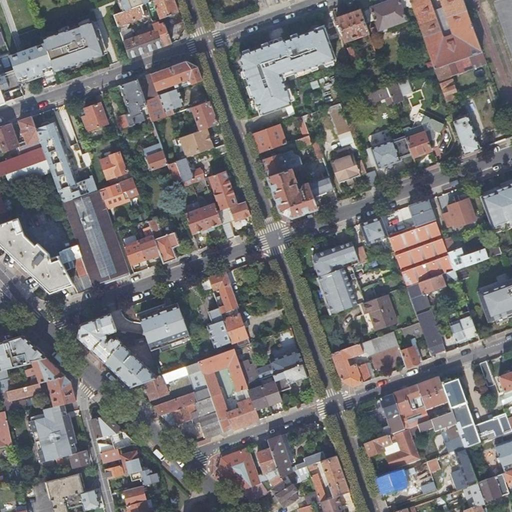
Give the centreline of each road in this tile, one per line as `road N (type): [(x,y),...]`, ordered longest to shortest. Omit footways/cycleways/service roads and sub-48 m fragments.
road 1 (residential): [(511,154),(275,240)]
road 2 (residential): [(275,240),(41,327)]
road 3 (residential): [(0,115),(205,44)]
road 4 (residential): [(205,44),(275,240)]
road 5 (residential): [(335,405),(511,342)]
road 6 (residential): [(275,240),(335,405)]
road 7 (residential): [(186,465),(335,405)]
road 8 (residential): [(93,377),(80,396),(111,511)]
road 9 (residential): [(205,44),(327,0)]
road 10 (tertiary): [(93,377),(186,465)]
